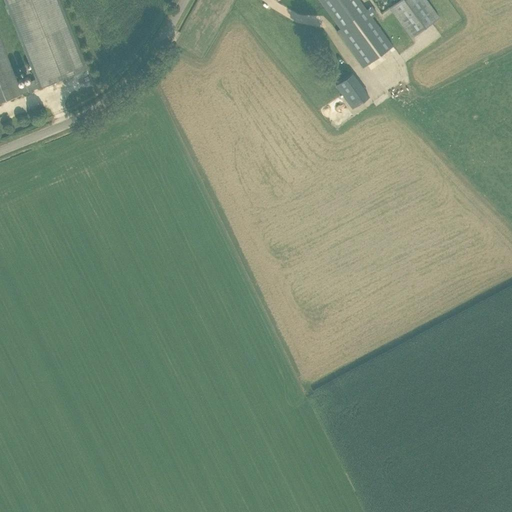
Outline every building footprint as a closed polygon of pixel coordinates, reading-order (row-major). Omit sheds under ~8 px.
[(5,0),(36,78),(19,85),(22,93),(40,86),(40,87),(87,68),(59,0),(5,0)] [(319,0),(340,29),(336,31),(363,68),(393,46),(358,0),(319,0)] [(425,0),(401,0),(390,8),(411,37),(432,22),(439,17),(425,0)] [(0,102),(22,94),(22,93),(19,85),(0,38),(0,102)] [(376,107),(344,62),(328,74),(342,95),(360,119),(376,107)]
